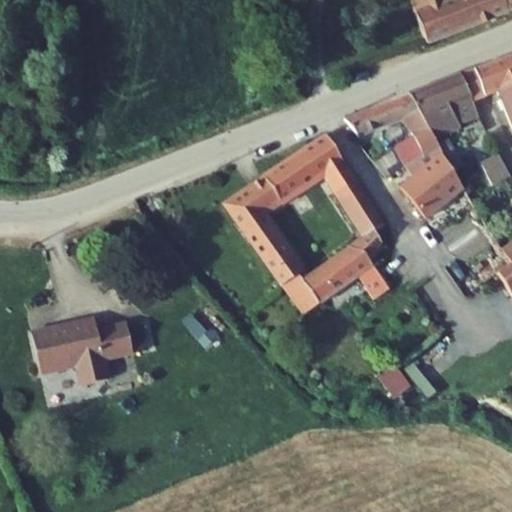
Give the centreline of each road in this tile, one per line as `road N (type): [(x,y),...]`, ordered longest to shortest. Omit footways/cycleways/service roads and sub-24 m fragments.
road 1 (tertiary): [(511,35),(99,195),(53,210),(0,212)]
road 2 (unknown): [(326,107),(473,321),(476,344),(436,381)]
